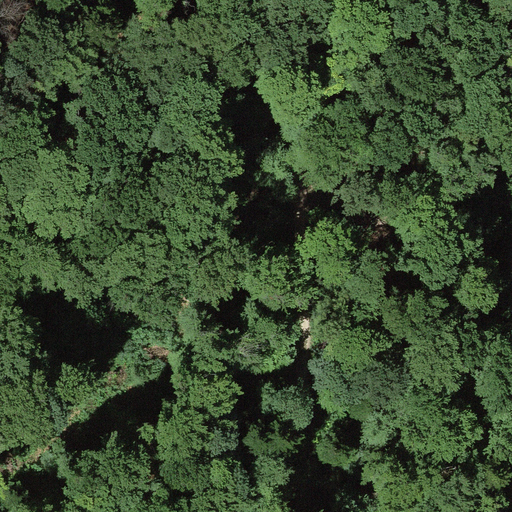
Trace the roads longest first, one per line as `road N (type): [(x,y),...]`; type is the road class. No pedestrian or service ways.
road 1 (track): [(268,0),(238,312),(156,511)]
road 2 (track): [(384,511),(511,323)]
